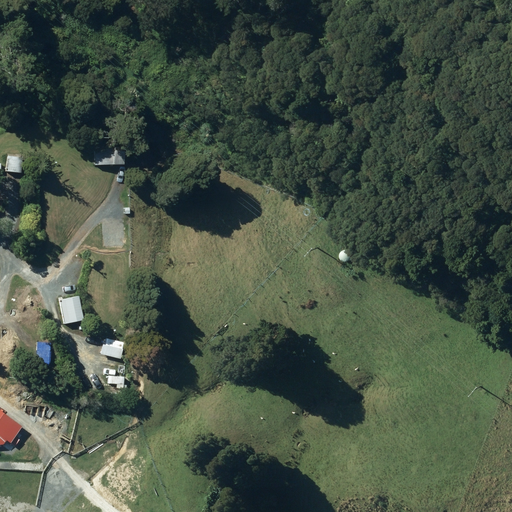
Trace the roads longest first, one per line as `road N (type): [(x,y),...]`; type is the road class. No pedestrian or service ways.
road 1 (track): [(90,366),(34,279),(0,249)]
road 2 (track): [(0,406),(50,464),(0,465)]
